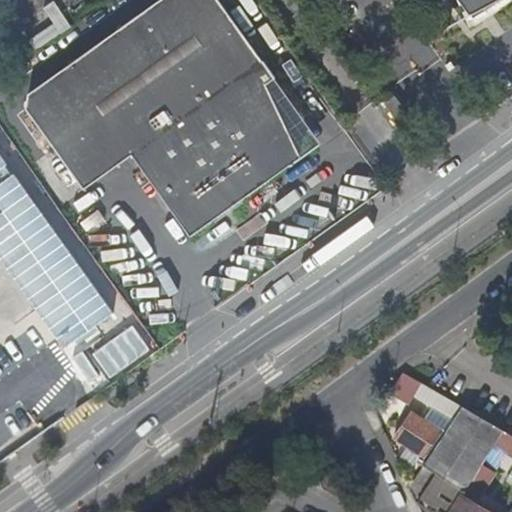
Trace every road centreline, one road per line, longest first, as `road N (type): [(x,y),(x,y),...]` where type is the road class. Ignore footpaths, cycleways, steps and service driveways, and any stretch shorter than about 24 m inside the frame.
road 1 (primary): [(511,165),(153,412),(30,511)]
road 2 (residential): [(511,266),(335,398)]
road 3 (residential): [(335,398),(158,511)]
road 4 (residential): [(335,398),(388,511)]
